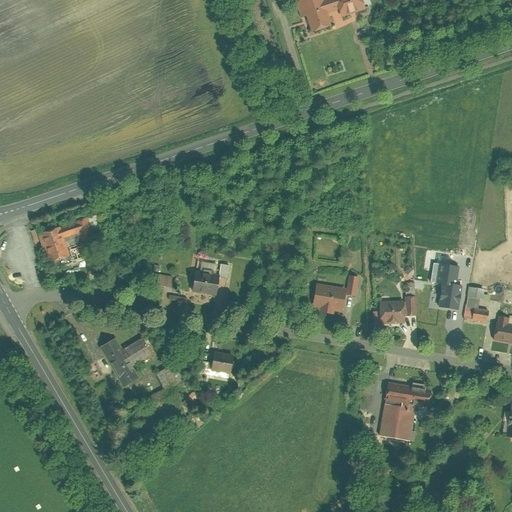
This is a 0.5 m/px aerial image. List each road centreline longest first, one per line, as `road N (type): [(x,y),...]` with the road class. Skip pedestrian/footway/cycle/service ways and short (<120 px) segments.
road 1 (tertiary): [(511,43),(0,215)]
road 2 (residential): [(5,307),(40,295),(89,299),(511,371)]
road 3 (tertiary): [(125,511),(5,307)]
